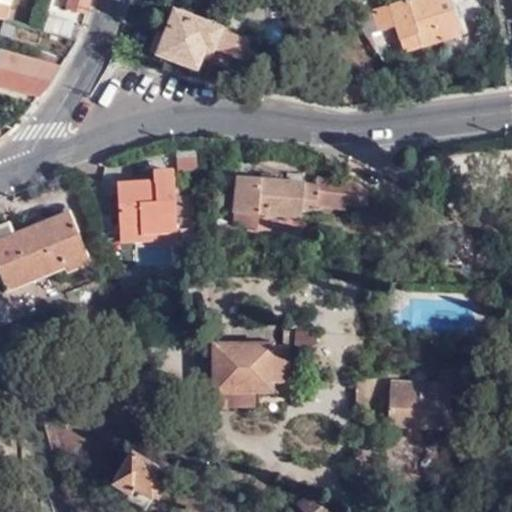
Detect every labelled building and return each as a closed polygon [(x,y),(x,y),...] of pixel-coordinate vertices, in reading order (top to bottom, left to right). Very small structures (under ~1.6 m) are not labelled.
[(0,0),(0,19),(6,21),(11,0),(0,0)] [(72,0),(70,9),(89,15),(90,11),(92,0),(72,0)] [(363,7),(358,0),(345,0),(341,1),(351,14),(359,10),(363,7)] [(413,0),(373,14),(381,36),(397,31),(405,57),(463,37),(450,0),(413,0)] [(351,14),(355,20),(363,18),(359,10),(351,14)] [(355,20),(369,40),(381,36),(373,14),(363,18),(355,20)] [(149,53),(199,72),(205,56),(208,48),(216,51),(223,33),(174,15),(165,38),(157,34),(149,53)] [(51,16),(47,32),(71,38),(74,24),(51,16)] [(216,51),(244,62),(251,44),(223,33),(216,51)] [(118,50),(138,60),(141,50),(122,41),(118,50)] [(205,56),(213,59),(216,51),(208,48),(205,56)] [(29,76),(53,83),(63,67),(34,59),(29,76)] [(0,87),(40,99),(47,92),(53,83),(29,76),(0,69),(0,87)] [(352,107),(368,105),(366,92),(351,94),(352,107)] [(121,182),(125,236),(182,234),(177,170),(157,170),(157,180),(121,182)] [(316,183),(316,189),(304,188),(304,186),(234,179),(231,213),(233,213),(232,227),(255,229),(257,215),(300,219),(301,205),(344,209),(344,204),(365,206),(366,194),(351,186),(316,183)] [(90,264),(69,212),(14,234),(10,227),(0,231),(0,277),(5,291),(66,267),(69,272),(90,264)] [(0,295),(0,325),(14,320),(7,301),(3,303),(0,295)] [(314,346),(315,337),(294,337),(294,356),(303,355),(314,346)] [(253,410),(253,396),(284,396),(284,349),(214,347),(214,394),(216,394),(216,410),(253,410)] [(147,402),(138,378),(120,383),(129,409),(147,402)] [(388,426),(448,430),(451,386),(392,381),(388,426)] [(165,477),(129,454),(111,485),(131,499),(135,493),(149,502),(151,499),(157,503),(162,494),(157,491),(165,477)] [(329,511),(311,490),(296,504),(302,511),(329,511)]
